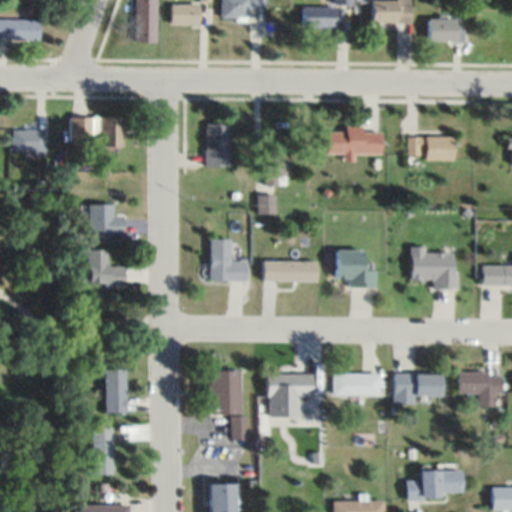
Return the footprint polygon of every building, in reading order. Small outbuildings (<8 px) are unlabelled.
[(133,0),(133,41),(154,41),(153,0),(133,0)] [(247,8),(262,8),(262,0),(218,0),(219,18),(247,18),(247,8)] [(407,23),(407,0),(394,0),(394,1),(368,1),(368,23),(407,23)] [(168,23),(196,23),(196,4),(168,4),(168,23)] [(309,8),(309,27),(333,27),(333,8),(309,8)] [(0,39),(36,40),(36,19),(0,18),(0,39)] [(425,41),(461,41),(461,18),(425,18),(425,41)] [(90,117),(67,117),(67,140),(90,140),(90,117)] [(121,117),(97,117),(97,147),(121,147),(121,117)] [(226,123),(204,123),(204,165),(226,165),(226,123)] [(325,131),(325,153),(341,153),(341,161),(353,161),(353,153),(379,153),(379,131),(361,131),(361,126),(342,126),(342,131),(325,131)] [(42,153),(42,129),(10,129),(10,153),(42,153)] [(451,136),(404,136),(404,159),(451,159),(451,136)] [(262,186),(286,186),(286,151),(262,151),(262,186)] [(273,214),(273,195),(254,195),(254,214),(273,214)] [(111,204),(86,204),(86,233),(121,233),(121,215),(111,215),(111,204)] [(244,260),(229,260),(229,238),(207,238),(207,281),(244,281),(244,260)] [(407,279),(427,279),(427,289),(455,289),(455,253),(427,253),(427,246),(406,246),(407,279)] [(85,286),(122,285),(122,266),(105,266),(105,249),(85,250),(85,286)] [(361,249),(333,249),(333,276),(344,276),(344,287),(373,287),(373,269),(361,269),(361,249)] [(314,261),(260,261),(260,282),(314,282),(314,261)] [(511,288),(511,266),(479,266),(479,288),(511,288)] [(124,370),(103,370),(102,414),(123,414),(124,370)] [(206,414),(230,414),(230,439),(245,439),(245,416),(238,416),(238,370),(206,370),(206,414)] [(454,394),(474,394),(474,406),(496,406),(496,372),(454,372),(454,394)] [(377,374),(330,374),(330,396),(377,396),(377,374)] [(439,374),(391,374),(391,403),(413,403),(413,395),(439,395),(439,374)] [(264,375),(264,418),(297,418),(297,398),(310,398),(310,375),(264,375)] [(88,474),(108,474),(108,428),(88,428),(88,474)] [(417,470),(417,480),(403,480),(403,500),(439,499),(439,493),(460,493),(459,470),(417,470)] [(204,483),(204,511),(230,511),(231,483),(204,483)] [(511,487),(489,487),(489,511),(511,511),(511,487)] [(380,511),(380,500),(357,500),(357,501),(329,501),(329,511),(380,511)]
